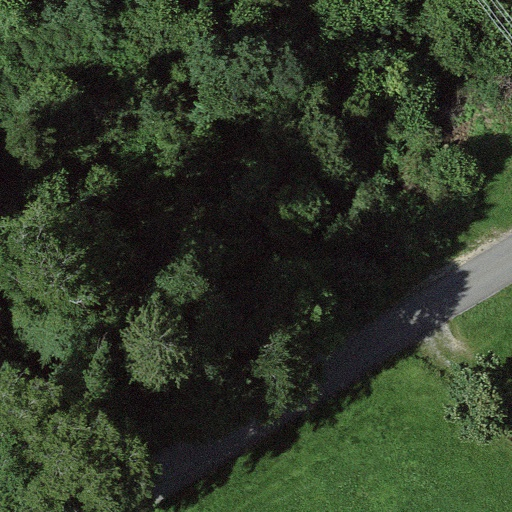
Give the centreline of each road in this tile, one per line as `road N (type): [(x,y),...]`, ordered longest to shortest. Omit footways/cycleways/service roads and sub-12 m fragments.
road 1 (unclassified): [(511,262),(108,511)]
road 2 (track): [(511,406),(430,312)]
